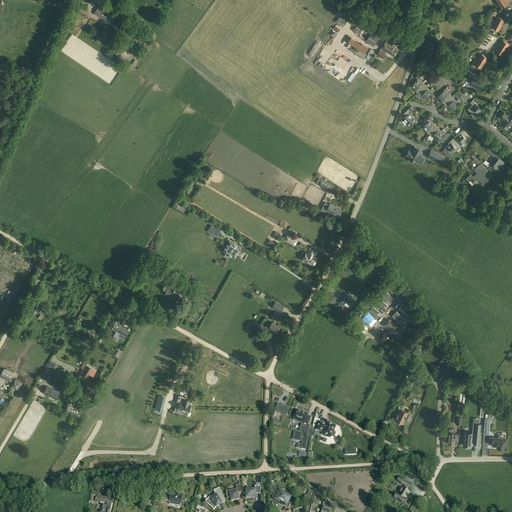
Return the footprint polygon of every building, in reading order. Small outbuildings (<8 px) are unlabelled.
[(98,7),(94,14),(105,20),(109,13),(98,7)] [(504,19),(497,16),(495,22),(502,25),(504,19)] [(118,21),(115,26),(122,30),(125,25),(118,21)] [(369,30),(359,22),(353,30),(364,38),(369,30)] [(492,28),(499,31),(502,25),(495,22),(492,28)] [(119,33),(121,31),(118,30),(116,32),(114,30),(109,38),(116,42),(121,34),(119,33)] [(366,40),(373,46),(380,37),(372,31),(366,40)] [(351,37),(348,42),(364,52),(367,48),(351,37)] [(502,40),(499,46),(505,50),(509,44),(502,40)] [(383,58),(386,55),(385,54),(387,51),(394,56),(398,50),(392,46),(392,45),(386,41),(381,49),(383,50),(382,52),(379,50),(377,54),(383,58)] [(496,51),(502,55),(505,50),(499,46),(496,51)] [(353,52),(361,57),(364,53),(355,47),(353,52)] [(371,49),(366,59),(369,60),(374,51),(371,49)] [(430,61),(431,62),(429,63),(430,65),(430,66),(431,68),(437,65),(438,67),(440,66),(438,63),(441,62),(438,56),(440,55),(437,51),(432,54),(433,57),(434,56),(435,58),(434,59),(430,61)] [(488,58),(481,54),(478,59),(484,63),(488,58)] [(474,64),(481,69),(484,63),(478,59),(474,64)] [(372,84),(375,79),(362,71),(357,79),(360,81),(362,78),(372,84)] [(477,76),(470,72),(466,80),(470,82),(469,85),(479,90),(481,90),(483,86),(484,82),(476,78),(477,76)] [(411,86),(414,89),(417,93),(418,92),(418,93),(426,85),(423,83),(422,83),(421,81),(423,79),(420,76),(420,77),(419,75),(416,77),(418,79),(411,86)] [(419,93),(418,94),(422,97),(425,99),(434,90),(432,88),(430,90),(428,88),(426,85),(418,93),(419,93)] [(449,94),(447,92),(449,90),(447,87),(438,97),(441,100),(443,104),(444,103),(445,104),(452,96),(449,94)] [(444,105),(449,108),(452,110),(461,101),(458,99),(456,101),(454,100),(455,99),(452,96),(445,104),(444,105)] [(470,106),(468,109),(472,113),(470,114),(474,118),(475,116),(476,116),(479,112),(482,109),(473,100),(470,103),(473,105),(471,107),(470,106)] [(410,112),(411,111),(409,109),(403,114),(405,115),(402,118),(403,120),(403,121),(407,123),(410,126),(419,117),(416,115),(414,117),(412,115),(413,115),(410,112)] [(504,121),(502,124),(507,128),(511,122),(511,119),(508,116),(509,116),(504,113),(500,117),(504,121)] [(434,124),(432,122),(434,120),(432,117),(431,118),(430,117),(422,125),(423,126),(423,127),(426,130),(428,134),(429,133),(430,134),(437,126),(434,124)] [(443,138),(441,136),(446,131),(443,129),(441,131),(439,130),(440,129),(437,126),(430,134),(429,135),(434,138),(437,141),(438,140),(440,141),(443,138)] [(458,134),(456,136),(453,138),(460,146),(460,145),(462,146),(464,142),(469,136),(463,130),(458,135),(458,134)] [(460,146),(453,138),(450,141),(450,142),(449,144),(445,149),(451,155),(456,150),(460,147),(460,146)] [(489,166),(494,170),(500,169),(500,167),(503,161),(502,160),(504,156),(492,146),(491,147),(487,143),(483,147),(488,151),(491,154),(492,153),(496,156),(489,166)] [(409,158),(416,162),(416,161),(418,162),(421,155),(419,154),(422,150),(415,146),(412,151),(409,149),(406,156),(409,158)] [(432,158),(442,163),(445,157),(435,152),(432,158)] [(470,174),(466,179),(472,185),(474,184),(473,183),(478,178),(484,184),(490,179),(483,171),(486,168),(481,163),(474,169),(477,173),(473,177),(470,174)] [(336,186),(322,179),(321,182),(319,184),(319,185),(333,192),(336,186)] [(336,208),(337,207),(330,203),(327,209),(326,208),(325,210),(326,211),(333,214),(339,217),(342,211),(336,208)] [(221,231),(211,225),(207,231),(217,237),(221,231)] [(298,240),(286,234),(283,240),(294,246),(298,240)] [(235,259),(241,248),(230,241),(223,251),(227,253),(225,255),(229,257),(230,255),(235,259)] [(306,251),(301,260),(313,266),(318,257),(315,256),(318,251),(309,247),(307,251),(306,251)] [(358,255),(359,255),(354,250),(347,257),(352,262),(354,260),(355,261),(359,256),(358,255)] [(375,255),(372,257),(376,262),(375,263),(381,270),(382,270),(383,271),(385,269),(383,268),(385,266),(376,256),(377,256),(376,255),(375,255)] [(159,274),(171,280),(173,275),(167,271),(168,270),(164,268),(163,269),(162,269),(159,274)] [(386,286),(397,297),(401,292),(390,282),(386,286)] [(171,289),(168,287),(165,294),(169,296),(171,298),(172,297),(176,299),(179,293),(176,292),(179,287),(174,284),(171,289)] [(267,294),(258,288),(255,292),(264,298),(267,294)] [(381,295),(390,303),(394,299),(385,291),(381,295)] [(351,306),(356,300),(348,293),(343,300),(346,302),(349,305),(351,306)] [(386,308),(384,306),(386,304),(379,297),(377,300),(375,302),(384,310),(386,308)] [(284,307),(275,302),(272,307),(280,312),(284,307)] [(39,307),(34,303),(30,310),(36,314),(36,312),(38,313),(41,308),(39,307)] [(407,317),(411,312),(403,304),(398,309),(407,317)] [(370,310),(378,317),(380,316),(377,313),(378,311),(373,306),(372,308),(370,310)] [(281,315),(276,311),(272,318),(277,321),(279,317),(281,315)] [(406,321),(396,312),(392,316),(402,325),(406,321)] [(363,316),(372,325),(374,323),(370,320),(372,318),(367,314),(366,315),(365,314),(363,316)] [(118,329),(117,331),(120,333),(119,336),(125,340),(129,331),(120,325),(120,326),(117,324),(120,318),(116,315),(110,327),(114,329),(115,327),(118,329)] [(389,319),(384,324),(395,334),(400,328),(389,319)] [(272,322),(268,329),(276,334),(280,328),(272,322)] [(399,335),(401,337),(405,333),(403,331),(401,329),(397,333),(395,335),(397,337),(399,335)] [(449,355),(455,360),(458,357),(452,351),(451,352),(446,346),(443,349),(449,355)] [(448,370),(450,367),(449,367),(453,361),(448,357),(446,360),(440,369),(445,372),(447,370),(448,370)] [(58,364),(50,360),(47,366),(55,370),(58,364)] [(93,368),(84,363),(81,368),(83,369),(80,373),(87,377),(93,368)] [(41,376),(45,378),(49,372),(55,376),(51,382),(58,386),(63,377),(46,367),(41,376)] [(9,380),(13,374),(3,369),(0,375),(9,380)] [(12,385),(19,389),(22,382),(16,379),(12,385)] [(95,391),(87,386),(85,389),(86,390),(84,393),(90,397),(95,391)] [(50,395),(57,399),(59,393),(52,390),(47,387),(44,393),(50,395)] [(414,394),(411,392),(407,399),(412,401),(412,400),(413,401),(413,402),(420,405),(421,401),(414,398),(413,398),(412,397),(414,394)] [(187,402),(186,402),(187,398),(182,397),(182,395),(175,393),(173,398),(176,399),(174,407),(177,408),(176,411),(183,413),(184,410),(185,410),(187,402)] [(158,402),(157,407),(172,411),(174,405),(158,402)] [(277,402),(274,410),(285,415),(288,407),(277,402)] [(405,423),(405,422),(407,421),(410,415),(409,413),(408,413),(408,412),(401,409),(396,420),(403,423),(404,423),(405,423)] [(302,426),(307,427),(309,422),(305,420),(307,415),(296,410),(293,418),(294,418),(293,420),(303,424),(302,426)] [(335,436),(335,434),(335,433),(333,431),(335,426),(327,423),(326,425),(319,422),(316,430),(323,433),(322,435),(323,435),(325,437),(327,438),(329,438),(330,438),(331,437),(333,437),(335,436)] [(472,433),(464,433),(464,434),(463,444),(463,445),(465,446),(466,446),(469,446),(469,445),(471,445),(472,440),(473,440),(474,439),(479,440),(481,424),(479,424),(475,424),(475,426),(473,426),(472,433)] [(454,444),(455,439),(458,439),(459,434),(455,434),(455,433),(449,433),(449,434),(447,434),(446,435),(445,436),(445,438),(446,439),(448,440),(448,444),(454,444)] [(306,450),(309,437),(303,436),(300,449),(306,450)] [(493,446),(497,446),(497,449),(504,449),(504,447),(505,447),(506,439),(505,439),(505,437),(498,436),(498,438),(494,438),(490,437),(490,444),(493,444),(493,446)] [(398,501),(399,501),(400,502),(401,501),(405,504),(407,500),(406,499),(407,497),(408,495),(408,496),(408,495),(409,493),(407,492),(410,488),(410,489),(413,485),(404,480),(402,483),(405,486),(403,489),(402,489),(400,493),(400,492),(400,493),(399,494),(397,493),(394,498),(399,500),(398,501)] [(231,501),(239,500),(237,494),(242,493),(241,485),(235,486),(236,490),(225,492),(227,499),(231,498),(231,501)] [(246,498),(255,499),(255,495),(260,495),(260,487),(255,487),(255,489),(253,489),(253,491),(246,490),(246,498)] [(206,500),(205,501),(205,502),(205,503),(206,504),(207,504),(213,510),(214,509),(216,507),(216,506),(221,503),(219,500),(223,498),(219,488),(213,491),(215,496),(212,498),(210,497),(208,499),(206,500)] [(147,491),(146,499),(154,501),(155,494),(156,495),(156,492),(150,491),(150,492),(147,491)] [(276,501),(280,504),(285,495),(279,491),(279,492),(276,491),(272,498),(277,500),(276,501)] [(166,494),(165,499),(169,500),(169,502),(170,502),(176,503),(175,505),(180,506),(181,503),(182,496),(181,496),(181,495),(175,494),(175,495),(170,494),(170,495),(166,494)] [(298,498),(292,495),(290,498),(285,495),(280,504),(284,506),(284,504),(289,507),(291,503),(294,505),(298,498)] [(330,511),(331,511),(330,510),(330,509),(325,505),(323,503),(322,508),(323,508),(321,511),(330,511)]
